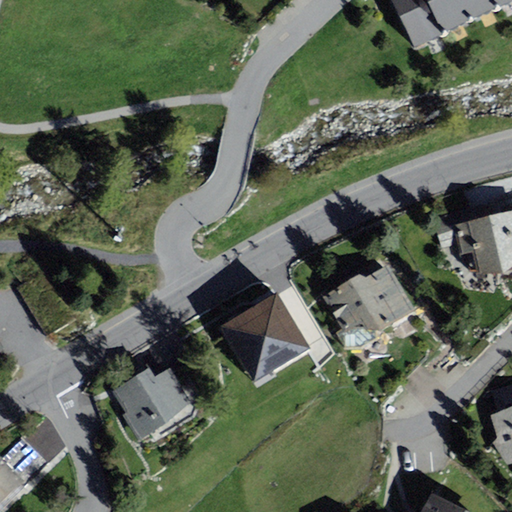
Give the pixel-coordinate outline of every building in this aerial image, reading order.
[(394,0),(416,43),(505,0),(394,0)] [(461,254),(473,252),(477,273),(502,274),(511,265),(511,211),(454,225),(461,254)] [(415,309),(389,265),(366,277),(359,274),(324,297),(344,332),(379,330),(415,309)] [(46,271),(18,288),(48,337),(76,320),(46,271)] [(277,294),(221,327),(254,383),(310,349),(277,294)] [(150,368),(112,391),(139,441),(191,402),(172,368),(155,377),(150,368)] [(511,384),(492,391),(498,412),(490,416),(497,440),(493,443),(504,464),(511,461),(511,384)] [(0,456),(0,503),(21,483),(23,486),(48,462),(23,436),(1,457),(0,456)] [(468,511),(431,492),(420,511),(468,511)]
